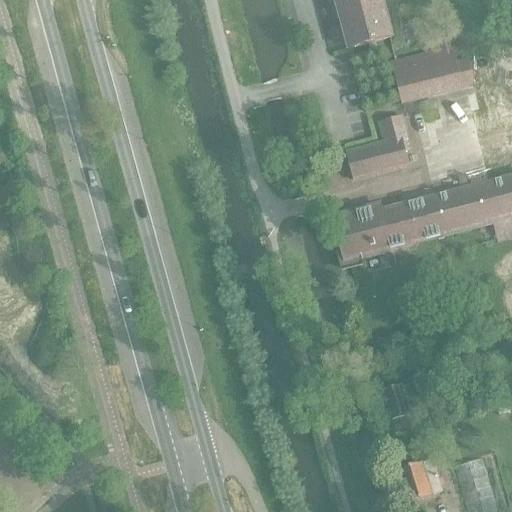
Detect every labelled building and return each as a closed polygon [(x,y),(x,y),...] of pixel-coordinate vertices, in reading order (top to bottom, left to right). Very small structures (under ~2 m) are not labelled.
[(382,0),(336,0),(349,50),(393,39),(382,0)] [(474,86),(468,63),(456,66),(453,51),(393,66),(404,106),(463,91),(462,89),(474,86)] [(404,151),(411,149),(403,119),(379,125),(384,144),(348,154),(355,183),(408,169),(404,151)] [(511,240),(511,179),(381,213),(380,208),(333,220),(341,251),(339,255),(343,272),(361,267),(360,261),(494,226),(499,244),(511,240)] [(0,247),(0,295),(24,273),(0,247)] [(411,416),(402,388),(382,394),(391,423),(411,416)] [(0,421),(0,511),(84,511),(86,511),(0,421)] [(498,511),(483,459),(451,469),(464,511),(498,511)] [(443,494),(433,463),(399,474),(409,505),(443,494)]
